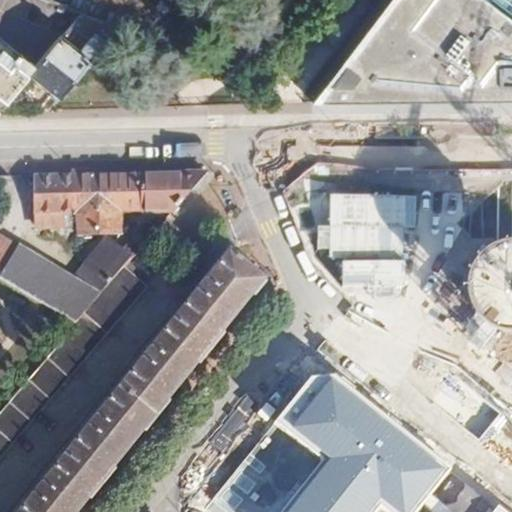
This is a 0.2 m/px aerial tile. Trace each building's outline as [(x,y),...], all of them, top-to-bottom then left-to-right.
[(412,0),(392,0),(319,103),(332,102),(334,102),(412,0)] [(511,0),(412,0),(334,102),(351,102),(511,99),(511,0)] [(58,98),(117,30),(79,15),(34,67),(29,73),(58,98)] [(0,107),(29,73),(34,67),(20,56),(18,58),(15,56),(12,60),(1,50),(0,50),(0,107)] [(146,174),(76,176),(77,229),(77,235),(123,235),(127,227),(127,214),(147,214),(146,174)] [(209,174),(146,174),(147,214),(178,213),(210,175),(209,174)] [(76,176),(33,177),(35,224),(40,229),(77,229),(76,176)] [(0,237),(0,278),(83,330),(131,272),(141,260),(118,245),(113,242),(73,280),(0,237)] [(466,309),(469,314),(473,321),(478,327),(482,330),(486,333),(491,336),(496,338),(501,339),(507,340),(511,339),(511,247),(511,248),(509,248),(502,248),(494,250),(489,253),(484,255),(482,257),(478,261),(474,265),(471,269),(469,272),(468,275),(466,278),(465,283),(464,289),(464,294),(464,299),(465,304),(466,309)] [(25,511),(83,511),(268,279),(233,251),(25,511)] [(131,272),(83,330),(0,433),(0,478),(153,290),(131,272)] [(335,377),(309,379),(271,426),(318,464),(279,511),(415,511),(450,469),(335,377)]
